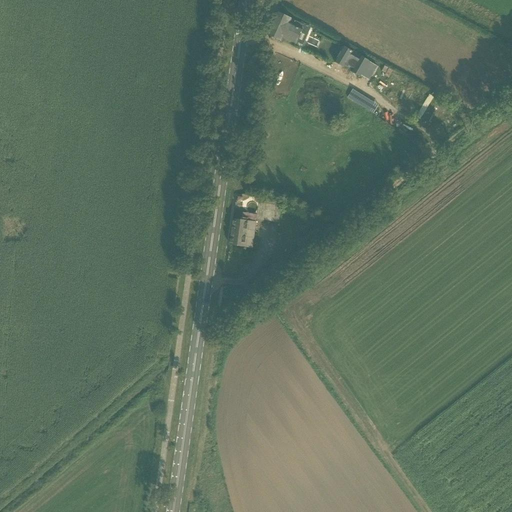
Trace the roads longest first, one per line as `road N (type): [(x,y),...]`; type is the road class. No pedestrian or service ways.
road 1 (primary): [(172,511),(246,0)]
road 2 (track): [(511,97),(195,351)]
